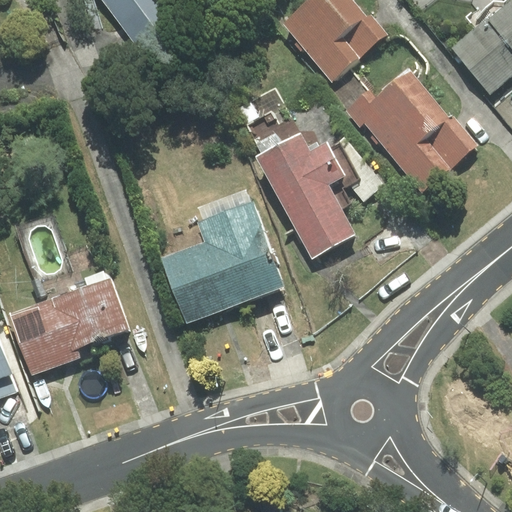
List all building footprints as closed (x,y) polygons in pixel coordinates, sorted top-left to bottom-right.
[(102,0),(154,66),(193,35),(165,0),(102,0)] [(390,38),(371,12),(365,17),(351,0),(324,0),(289,28),(332,84),(390,38)] [(511,13),(456,56),(492,102),(511,86),(511,13)] [(347,118),(364,138),(369,134),(424,201),(485,151),(457,118),(452,122),(415,78),(381,106),(374,96),(347,118)] [(369,208),(389,187),(348,142),(315,157),(307,141),(263,165),(318,264),(360,242),(337,200),(355,190),(369,208)] [(207,251),(166,265),(165,266),(187,330),(285,297),(255,210),(199,229),(207,251)] [(12,320),(12,321),(35,380),(86,361),(83,353),(124,337),(127,346),(137,343),(113,280),(12,320)] [(0,388),(19,381),(0,332),(0,388)]
